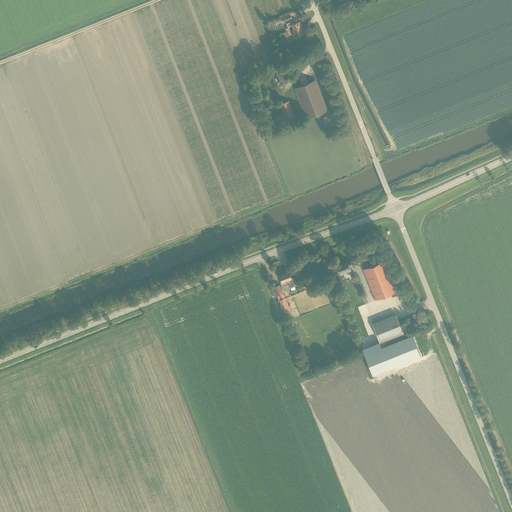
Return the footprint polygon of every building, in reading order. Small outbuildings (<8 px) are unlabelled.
[(281,17),(283,22),(292,18),(290,13),(281,17)] [(292,25),(294,29),(300,27),(301,27),(302,26),(303,26),(301,22),(299,23),(299,22),(297,23),(296,20),(287,23),(288,27),(292,25)] [(300,27),(294,29),(296,34),(297,34),(298,36),(302,35),(301,32),(302,32),(301,27),(300,27)] [(284,79),(279,68),(272,70),(277,82),(279,80),(281,85),(285,83),(284,79)] [(328,110),(325,104),(315,80),(295,88),(307,119),(328,110)] [(297,121),(290,104),(289,101),(280,104),(288,125),(297,121)] [(352,260),(348,262),(347,261),(336,265),(339,273),(350,269),(349,266),(354,264),(352,260)] [(364,269),(375,300),(396,291),(384,261),(364,269)] [(289,286),(284,274),(279,276),(282,283),(284,282),(287,287),(289,286)] [(274,288),(277,295),(283,293),(280,286),(274,288)] [(285,298),(279,300),(284,312),(288,310),(290,310),(285,298)] [(380,343),(404,333),(396,314),(372,323),(380,343)] [(409,330),(409,331),(416,328),(414,321),(406,324),(408,329),(408,330),(408,331),(409,330)] [(379,341),(365,348),(375,375),(422,356),(412,332),(380,345),(379,341)]
